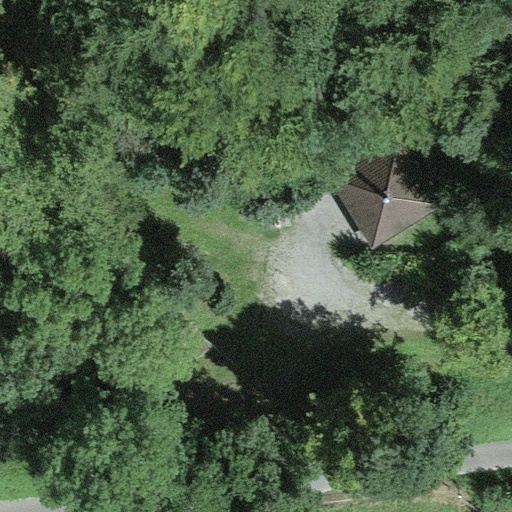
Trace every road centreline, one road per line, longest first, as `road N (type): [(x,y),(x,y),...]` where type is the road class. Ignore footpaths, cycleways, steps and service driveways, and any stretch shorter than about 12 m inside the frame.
road 1 (track): [(0,509),(475,451)]
road 2 (track): [(278,282),(511,346)]
